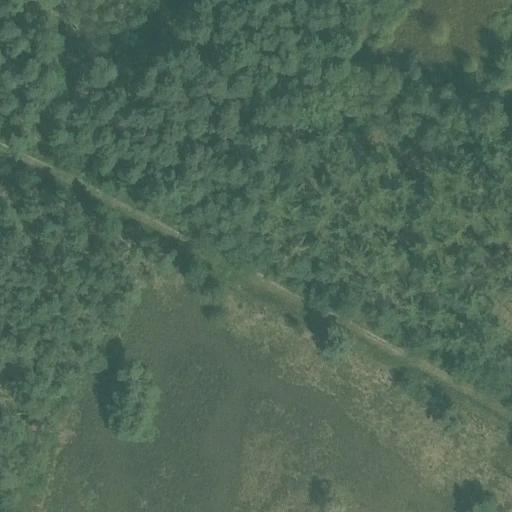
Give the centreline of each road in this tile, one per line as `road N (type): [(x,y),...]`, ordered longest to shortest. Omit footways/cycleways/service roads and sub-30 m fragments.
road 1 (track): [(511,410),(241,271)]
road 2 (track): [(241,271),(0,144)]
